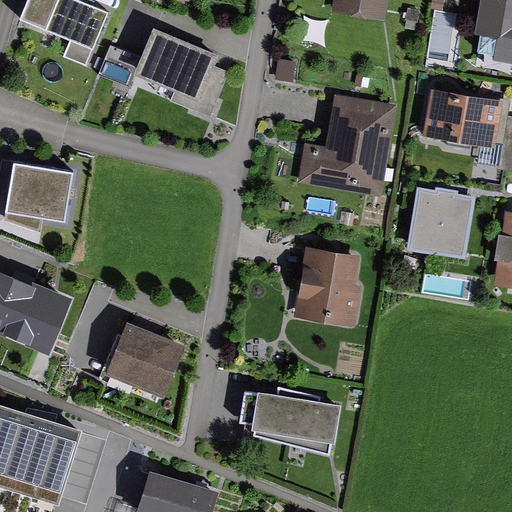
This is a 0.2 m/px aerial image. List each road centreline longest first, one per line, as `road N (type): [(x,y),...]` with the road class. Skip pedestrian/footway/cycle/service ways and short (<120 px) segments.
road 1 (residential): [(241,177),(197,461)]
road 2 (residential): [(0,119),(241,177)]
road 3 (residential): [(241,177),(268,0)]
